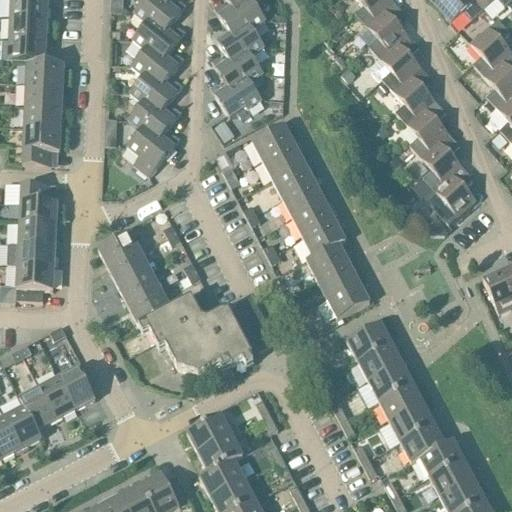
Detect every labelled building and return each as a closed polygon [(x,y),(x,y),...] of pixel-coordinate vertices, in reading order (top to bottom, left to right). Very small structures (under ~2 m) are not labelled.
[(146,2),(146,3),(132,20),(144,30),(145,29),(145,30),(148,26),(164,38),(167,35),(170,31),(181,18),(172,12),(168,9),(168,8),(165,12),(150,0),(148,0),(147,3),(146,2)] [(141,0),(146,3),(146,2),(147,3),(148,0),(150,0),(165,12),(168,8),(168,9),(172,4),(175,0),(141,0)] [(222,0),(230,11),(233,16),(250,5),(253,9),(254,8),(254,9),(267,0),(266,0),(222,0)] [(352,0),(363,12),(354,20),(366,33),(393,8),(385,0),(352,0)] [(427,0),(426,1),(450,29),(463,18),(470,26),(483,15),(470,0),(427,0)] [(511,0),(470,0),(483,15),(496,4),(504,13),(511,5),(511,0)] [(48,4),(10,2),(9,24),(47,25),(48,4)] [(217,20),(229,38),(232,43),(249,32),(251,35),(252,35),(253,36),(266,27),(254,9),(254,8),(253,9),(250,5),(233,16),(230,11),(226,14),(217,20)] [(181,18),(186,12),(180,7),(175,8),(172,12),(181,18)] [(393,8),(366,33),(376,45),(367,52),(379,65),(379,66),(407,41),(396,29),(401,24),(397,19),(400,16),(399,15),(393,8)] [(217,20),(226,14),(224,10),(219,10),(213,14),(217,20)] [(47,25),(9,24),(8,46),(46,47),(47,25)] [(497,25),(469,50),(481,63),(472,70),(484,83),(511,59),(500,47),(509,39),(497,25)] [(145,29),(144,30),(131,47),(143,57),(147,52),(162,65),(165,62),(166,62),(169,58),(179,45),(171,38),(167,35),(164,38),(148,26),(145,30),(145,29)] [(228,65),(231,69),(248,58),(250,62),(251,62),(265,54),(253,36),(252,35),(251,35),(249,32),(232,43),(229,38),(225,41),(216,47),(228,65)] [(179,45),(185,38),(179,34),(174,34),(171,38),(179,45)] [(216,47),(225,41),(222,37),(218,36),(212,40),(216,47)] [(379,65),(370,73),(371,79),(376,84),(381,85),(382,86),(393,98),(420,74),(409,62),(415,57),(410,52),(414,49),(413,48),(407,41),(379,66),(379,65)] [(46,47),(8,46),(7,68),(26,69),(26,68),(44,69),(46,47)] [(147,52),(143,57),(129,73),(142,83),(145,79),(161,92),(164,89),(168,84),(178,72),(169,65),(166,62),(165,62),(162,65),(147,52)] [(215,73),(227,92),(230,96),(246,85),(249,89),(250,88),(250,89),(263,81),(251,62),(250,62),(248,58),(231,69),(228,65),(224,67),(215,73)] [(511,59),(484,83),(494,95),(486,103),(497,116),(511,102),(511,59)] [(173,61),(169,65),(178,72),(183,65),(177,60),(173,61)] [(215,73),(224,67),(222,63),(217,63),(211,67),(215,73)] [(64,70),(54,69),(44,69),(26,68),(26,69),(25,90),(62,92),(64,70)] [(347,74),(340,80),(347,89),(355,82),(347,74)] [(420,74),(393,98),(403,110),(395,118),(406,131),(434,107),(423,95),(428,90),(424,85),(427,82),(420,74)] [(145,79),(142,83),(128,100),(141,110),(144,106),(160,119),(163,115),(166,111),(177,99),(168,92),(164,89),(161,92),(145,79)] [(227,92),(223,94),(214,100),(229,124),(237,119),(241,126),(251,120),(248,116),(262,108),(250,89),(250,88),(249,89),(246,85),(230,96),(227,92)] [(172,87),(168,92),(177,99),(182,92),(176,87),(172,87)] [(382,88),(376,94),(382,101),(388,95),(382,88)] [(62,92),(25,90),(24,112),(61,114),(62,92)] [(214,100),(223,94),(220,90),(216,90),(210,94),(214,100)] [(511,102),(497,116),(508,128),(499,136),(511,149),(511,147),(511,102)] [(144,106),(141,110),(127,127),(139,137),(143,133),(159,145),(162,142),(165,138),(175,125),(167,118),(163,115),(160,119),(144,106)] [(434,107),(406,131),(417,143),(408,151),(420,164),(447,140),(437,128),(442,123),(438,118),(441,115),(440,114),(434,107)] [(61,114),(24,112),(23,133),(60,135),(61,114)] [(181,119),(175,114),(170,114),(167,118),(175,125),(181,119)] [(224,127),(214,134),(224,149),(234,142),(224,127)] [(261,168),(294,151),(284,131),(251,148),(261,168)] [(377,138),(383,144),(390,138),(384,132),(377,138)] [(21,172),(51,173),(52,157),(59,157),(60,135),(23,133),(21,172)] [(166,145),(162,142),(159,145),(143,133),(139,137),(125,154),(138,164),(132,171),(148,184),(174,152),(166,145)] [(499,138),(491,146),(499,154),(507,147),(499,138)] [(447,140),(420,164),(422,166),(431,176),(422,184),(433,197),(461,172),(450,161),(456,156),(451,151),(455,148),(454,147),(447,140)] [(174,152),(180,145),(174,141),(169,141),(166,145),(174,152)] [(294,151),(261,168),(271,187),(304,170),(294,151)] [(388,169),(394,176),(403,169),(396,162),(388,169)] [(304,170),(271,187),(281,207),(315,189),(304,170)] [(473,186),(468,180),(461,172),(433,197),(425,205),(448,230),(475,206),(464,193),(473,186)] [(227,186),(235,182),(231,174),(222,178),(227,186)] [(235,182),(227,186),(231,194),(240,190),(235,182)] [(315,189),(281,207),(292,226),(325,208),(315,189)] [(50,192),(20,190),(18,229),(56,231),(57,208),(49,208),(50,192)] [(325,208),(292,226),(302,245),(335,228),(325,208)] [(247,225),(256,220),(251,212),(242,217),(247,225)] [(256,220),(247,225),(251,233),(260,228),(256,220)] [(302,245),(311,263),(312,264),(339,250),(345,247),(335,228),(302,245)] [(17,250),(55,252),(56,231),(18,229),(17,250)] [(167,244),(176,239),(172,231),(163,236),(167,244)] [(441,231),(426,231),(430,240),(444,241),(447,238),(441,231)] [(108,274),(141,257),(131,238),(98,255),(108,274)] [(176,239),(167,244),(171,252),(180,247),(176,239)] [(55,252),(17,250),(16,272),(54,274),(55,252)] [(267,263),(276,258),(272,250),(263,255),(267,263)] [(315,287),(349,269),(339,250),(312,264),(311,263),(305,266),(315,287)] [(141,257),(108,274),(118,293),(150,275),(141,257)] [(276,258),(267,263),(271,271),(280,266),(276,258)] [(183,274),(187,282),(196,278),(192,269),(183,274)] [(349,269),(315,287),(325,306),(359,288),(349,269)] [(54,274),(16,272),(15,295),(16,295),(15,306),(43,308),(43,296),(53,296),(54,274)] [(511,272),(503,276),(511,296),(511,272)] [(150,275),(118,293),(127,312),(160,294),(150,275)] [(511,296),(503,276),(483,285),(499,321),(510,315),(511,319),(511,296)] [(191,290),(200,286),(196,278),(187,282),(191,290)] [(359,288),(325,306),(336,326),(369,308),(359,288)] [(281,305),(290,300),(286,292),(277,297),(281,305)] [(144,328),(171,314),(160,294),(127,312),(138,331),(144,328)] [(290,300),(281,305),(285,313),(294,309),(290,300)] [(252,316),(258,313),(252,301),(246,305),(249,310),(252,316)] [(202,323),(191,303),(171,314),(144,328),(156,350),(162,346),(177,375),(198,381),(227,366),(230,373),(252,361),(227,314),(207,325),(202,323)] [(235,311),(238,316),(249,310),(246,305),(235,311)] [(238,316),(241,322),(252,316),(249,310),(238,316)] [(258,328),(265,325),(258,313),(252,316),(255,322),(258,328)] [(255,322),(252,316),(241,322),(244,328),(255,322)] [(247,334),(258,328),(255,322),(244,328),(247,334)] [(264,340),(271,336),(265,325),(258,328),(261,334),(264,340)] [(258,328),(247,334),(250,340),(261,334),(258,328)] [(357,369),(391,351),(380,329),(345,348),(357,369)] [(297,335),(301,344),(310,339),(306,331),(297,335)] [(61,333),(49,339),(54,348),(66,341),(61,333)] [(264,340),(261,334),(250,340),(253,346),(264,340)] [(270,351),(277,348),(271,336),(264,340),(267,346),(270,351)] [(256,352),(267,346),(264,340),(253,346),(256,352)] [(259,357),(270,351),(267,346),(256,352),(259,357)] [(18,355),(23,364),(31,360),(26,351),(18,355)] [(367,389),(402,371),(391,351),(357,369),(367,389)] [(10,359),(15,368),(23,364),(18,355),(10,359)] [(318,370),(311,374),(319,389),(326,385),(318,370)] [(378,409),(413,391),(402,371),(367,389),(378,409)] [(57,383),(74,416),(95,405),(77,372),(57,383)] [(74,416),(57,383),(38,393),(55,426),(74,416)] [(326,385),(319,389),(327,404),(334,400),(326,385)] [(388,429),(423,411),(413,391),(378,409),(388,429)] [(55,426),(38,393),(18,403),(22,412),(23,412),(36,436),(37,436),(55,426)] [(263,425),(270,421),(262,406),(255,410),(263,425)] [(340,410),(332,414),(340,429),(347,425),(340,410)] [(399,450),(434,431),(423,411),(388,429),(399,450)] [(4,422),(21,455),(41,445),(37,436),(36,436),(23,412),(22,412),(4,422)] [(198,460),(232,441),(221,420),(186,438),(198,460)] [(270,421),(263,425),(271,440),(278,436),(270,421)] [(21,455),(4,422),(0,423),(0,461),(2,465),(21,455)] [(347,425),(340,429),(348,444),(355,440),(347,425)] [(434,431),(399,450),(410,471),(419,466),(418,465),(444,452),(444,451),(434,431)] [(232,441),(198,460),(207,479),(208,480),(235,466),(243,462),(232,441)] [(429,485),(463,467),(452,446),(444,451),(444,452),(418,465),(419,466),(429,485)] [(276,470),(283,466),(275,451),(268,455),(276,470)] [(361,451),(354,454),(362,469),(369,466),(361,451)] [(246,486),(235,466),(208,480),(207,479),(199,483),(210,505),(246,486)] [(283,466),(276,470),(283,484),(290,481),(283,466)] [(369,466),(362,469),(369,484),(376,480),(369,466)] [(463,467),(429,485),(439,505),(474,487),(463,467)] [(183,511),(190,509),(176,482),(166,487),(162,480),(141,492),(151,511),(183,511)] [(214,511),(245,511),(256,506),(246,486),(210,505),(214,511)] [(391,487),(383,490),(391,505),(398,501),(391,487)] [(474,487),(439,505),(442,511),(476,511),(485,507),(474,487)] [(296,491),(289,495),(297,510),(304,507),(296,491)] [(151,511),(141,492),(120,502),(125,511),(151,511)] [(403,511),(398,501),(391,505),(394,511),(403,511)] [(125,511),(120,502),(101,511),(125,511)]
